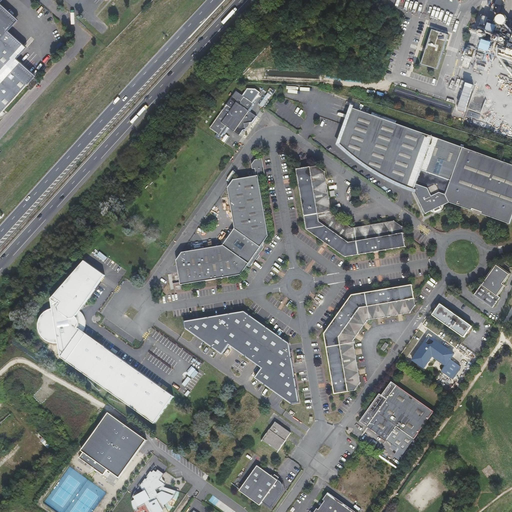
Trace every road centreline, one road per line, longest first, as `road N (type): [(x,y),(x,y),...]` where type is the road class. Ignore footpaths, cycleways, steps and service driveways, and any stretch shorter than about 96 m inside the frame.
road 1 (motorway): [(0,266),(242,0)]
road 2 (motorway): [(216,0),(0,232)]
road 3 (track): [(126,422),(26,361),(0,374)]
road 4 (unclassified): [(482,246),(456,234),(443,242),(438,260),(461,280),(485,259)]
